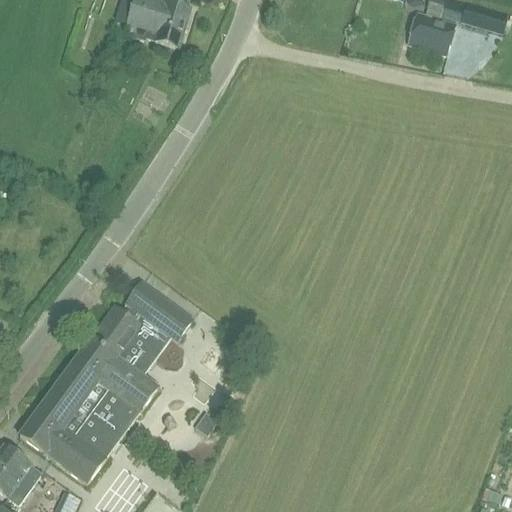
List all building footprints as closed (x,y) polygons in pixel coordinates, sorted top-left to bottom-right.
[(173,0),(161,0),(160,4),(145,0),(133,0),(125,28),(135,32),(132,41),(144,44),(145,41),(179,52),(190,13),(172,7),(173,0)] [(417,17),(407,48),(446,59),(455,28),(438,23),(439,19),(460,25),(466,7),(445,1),(443,5),(430,1),(425,19),(417,17)] [(493,15),(488,33),(501,37),(507,19),(493,15)] [(133,49),(121,46),(118,58),(129,61),(133,49)] [(120,443),(157,392),(141,380),(170,341),(176,345),(191,324),(141,288),(120,316),(114,311),(19,440),(86,489),(111,454),(116,458),(124,447),(120,443)] [(203,333),(220,349),(233,336),(216,319),(203,333)] [(217,425),(205,416),(194,432),(206,441),(217,425)] [(3,450),(0,454),(0,496),(17,509),(40,478),(30,471),(31,470),(3,450)] [(64,511),(77,511),(80,506),(65,499),(60,510),(64,511)]
